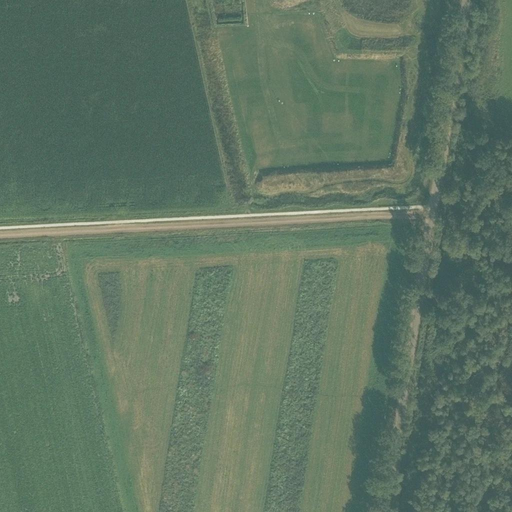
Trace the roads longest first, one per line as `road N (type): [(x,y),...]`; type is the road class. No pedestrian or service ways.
road 1 (unclassified): [(387,511),(471,0)]
road 2 (track): [(436,214),(0,235)]
